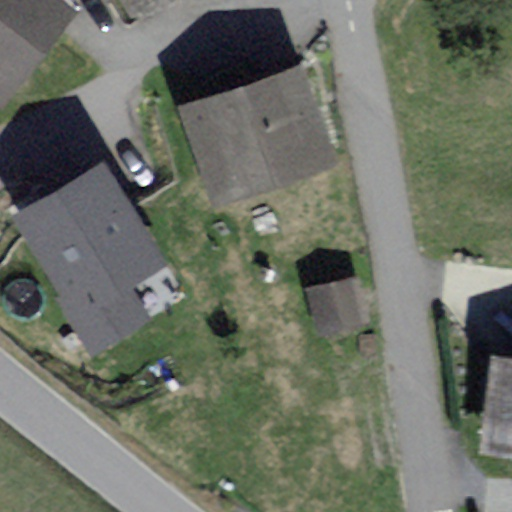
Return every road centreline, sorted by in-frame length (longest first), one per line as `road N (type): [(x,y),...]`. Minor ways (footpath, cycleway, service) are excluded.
road 1 (residential): [(428,511),(355,0)]
road 2 (tertiary): [(0,380),(164,511)]
